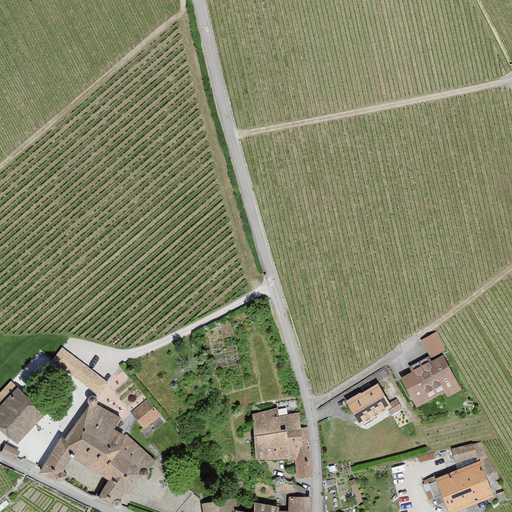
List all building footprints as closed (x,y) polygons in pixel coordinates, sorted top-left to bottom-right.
[(433,331),(417,340),(425,355),(404,366),(408,372),(398,377),(414,406),(445,390),(447,395),(458,389),(440,355),(445,352),(433,331)] [(106,384),(59,350),(51,362),(98,396),(106,384)] [(40,414),(6,384),(0,390),(0,431),(14,444),(40,414)] [(347,402),(361,426),(393,409),(379,384),(347,402)] [(128,412),(143,429),(159,415),(144,398),(128,412)] [(122,423),(88,403),(68,438),(59,433),(38,470),(57,480),(69,458),(100,476),(122,437),(116,434),(122,423)] [(278,415),(276,408),(251,413),(254,460),(295,456),(296,477),(310,475),(306,428),(298,428),(297,412),(278,415)] [(150,463),(122,437),(100,476),(107,478),(97,497),(116,505),(150,463)] [(451,449),(456,471),(478,462),(487,487),(497,482),(479,442),(451,449)] [(18,457),(22,449),(6,443),(3,452),(18,457)] [(456,471),(436,479),(449,511),(491,495),(487,487),(478,462),(456,471)] [(286,510),(278,510),(277,511),(309,511),(310,496),(289,496),(286,510)] [(234,511),(234,510),(237,511),(234,497),(199,503),(201,511),(234,511)] [(278,506),(253,502),(252,511),(246,511),(237,511),(234,510),(234,511),(277,511),(278,510),(278,506)]
